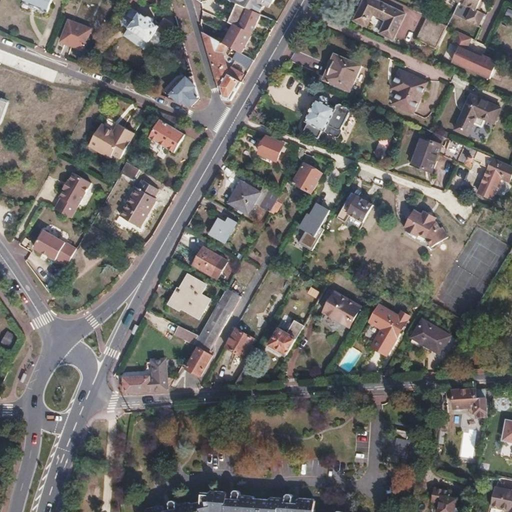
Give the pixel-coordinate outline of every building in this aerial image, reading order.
[(22,0),(22,3),(47,13),(51,0),(22,0)] [(252,32),(260,15),(230,1),(227,0),(225,6),(235,10),(235,12),(245,17),(241,27),(252,32)] [(230,0),(230,1),(260,15),(265,6),(267,3),(271,5),(274,0),(230,0)] [(374,0),(362,0),(353,20),(366,27),(372,15),(385,21),(379,33),(392,39),(404,14),(374,0)] [(452,0),(472,10),(466,22),(479,28),(485,16),(477,12),(482,0),(452,0)] [(407,29),(415,11),(402,5),(400,10),(408,13),(402,27),(407,29)] [(140,14),(130,29),(149,42),(158,48),(166,37),(165,36),(173,24),(164,18),(158,25),(153,22),(153,19),(152,18),(151,17),(149,17),(146,18),(140,14)] [(416,39),(436,49),(446,27),(441,24),(426,17),(416,39)] [(70,20),(61,41),(83,49),(92,29),(70,20)] [(149,42),(130,29),(126,35),(145,48),(149,42)] [(471,39),(458,33),(452,44),(459,47),(452,62),(489,80),(497,63),(482,56),(481,58),(465,51),(471,39)] [(230,48),(207,35),(216,67),(226,102),(234,103),(247,79),(234,71),(232,76),(226,55),(230,48)] [(242,54),(254,60),(257,55),(245,48),(242,54)] [(242,54),(236,51),(233,59),(249,68),(254,60),(242,54)] [(361,67),(334,55),(323,80),(350,91),(361,67)] [(398,83),(422,94),(427,83),(399,70),(393,81),(398,83)] [(200,89),(190,78),(171,97),(183,104),(186,102),(195,109),(202,101),(195,94),(200,89)] [(395,89),(389,103),(413,114),(422,94),(398,83),(395,89)] [(470,95),(457,121),(470,127),(476,114),(493,122),(499,108),(470,95)] [(307,124),(302,133),(316,139),(321,130),(324,131),(327,126),(340,131),(348,112),(347,109),(339,105),(335,107),(334,109),(314,100),(304,123),(307,124)] [(180,119),(158,111),(156,114),(164,118),(163,120),(162,120),(152,137),(176,152),(187,135),(175,127),(180,119)] [(101,127),(88,149),(109,162),(111,158),(119,163),(129,146),(127,145),(132,136),(118,128),(113,135),(101,127)] [(464,146),(434,132),(430,141),(421,137),(411,164),(431,171),(438,154),(457,161),(464,146)] [(275,162),(280,151),(283,145),(266,137),(258,154),(275,162)] [(137,143),(132,153),(136,156),(142,146),(137,143)] [(464,146),(457,161),(456,163),(469,168),(473,159),(481,162),(485,154),(464,146)] [(300,160),(306,150),(298,147),(296,151),(294,157),(300,160)] [(511,173),(511,166),(493,158),(478,193),(491,198),(500,179),(509,182),(511,173)] [(128,161),(122,171),(136,178),(141,169),(128,161)] [(304,164),(293,183),(310,193),(321,174),(304,164)] [(72,217),(80,204),(92,182),(75,172),(70,180),(68,179),(64,188),(65,188),(60,196),(62,197),(55,207),(72,217)] [(142,181),(121,216),(140,227),(156,199),(154,198),(158,190),(142,181)] [(241,182),(229,202),(247,213),(259,192),(241,182)] [(281,193),(280,196),(270,213),(273,214),(275,212),(276,213),(286,195),(281,193)] [(350,215),(363,223),(373,205),(357,196),(356,199),(350,196),(337,218),(345,223),(346,222),(350,215)] [(307,215),(300,227),(314,235),(328,211),(318,205),(311,217),(307,215)] [(414,209),(404,225),(407,227),(405,229),(417,236),(419,234),(427,238),(434,246),(448,233),(441,225),(439,225),(433,219),(434,216),(423,210),(421,213),(414,209)] [(218,220),(210,235),(224,243),(235,223),(229,219),(226,224),(218,220)] [(58,259),(68,265),(77,248),(45,230),(35,248),(56,260),(58,259)] [(203,248),(193,264),(217,278),(227,262),(203,248)] [(304,251),(300,259),(304,261),(308,253),(304,251)] [(178,290),(170,304),(178,309),(180,307),(199,317),(208,300),(200,295),(205,286),(189,276),(180,291),(178,290)] [(203,333),(199,340),(202,342),(196,353),(189,366),(202,373),(214,353),(210,351),(241,297),(227,289),(213,316),(203,333)] [(335,293),(324,312),(350,326),(361,307),(335,293)] [(380,304),(371,321),(383,328),(372,346),(387,355),(410,315),(402,311),(400,315),(380,304)] [(414,336),(448,357),(459,338),(452,333),(450,335),(424,319),(414,336)] [(269,345),(287,355),(304,326),(294,321),(287,334),(278,329),(269,345)] [(195,344),(199,336),(179,326),(174,334),(195,344)] [(235,329),(225,347),(243,357),(247,351),(249,352),(252,347),(250,345),(253,339),(235,329)] [(202,342),(199,340),(192,351),(196,353),(202,342)] [(125,381),(126,392),(168,390),(174,379),(162,380),(162,376),(164,376),(163,362),(153,362),(153,380),(148,381),(147,379),(125,381)] [(247,362),(234,386),(245,385),(255,367),(247,362)] [(476,399),(485,399),(485,389),(475,390),(476,399)] [(475,390),(452,391),(454,408),(476,408),(476,413),(479,415),(484,415),(487,411),(486,400),(485,399),(476,399),(475,390)] [(446,418),(438,416),(436,432),(444,433),(446,418)] [(511,420),(506,419),(502,439),(511,441),(511,420)] [(393,435),(388,453),(406,458),(410,446),(411,446),(413,440),(408,439),(410,433),(398,429),(396,435),(393,435)] [(439,511),(446,511),(448,508),(455,509),(457,500),(450,499),(451,493),(436,489),(433,502),(441,504),(439,511)] [(511,511),(511,492),(494,489),(490,508),(508,511),(511,511)] [(149,511),(314,511),(315,511),(315,507),(314,506),(312,504),(301,503),(297,506),(291,506),(291,503),(291,502),(290,500),(288,499),(286,499),(283,502),(270,501),(264,500),(239,498),(239,495),(233,495),(232,498),(227,497),(224,494),(210,493),(209,494),(202,494),(201,503),(200,503),(177,508),(175,504),(174,503),(173,502),(171,503),(169,504),(168,506),(169,509),(168,510),(164,511),(160,509),(149,511)]
